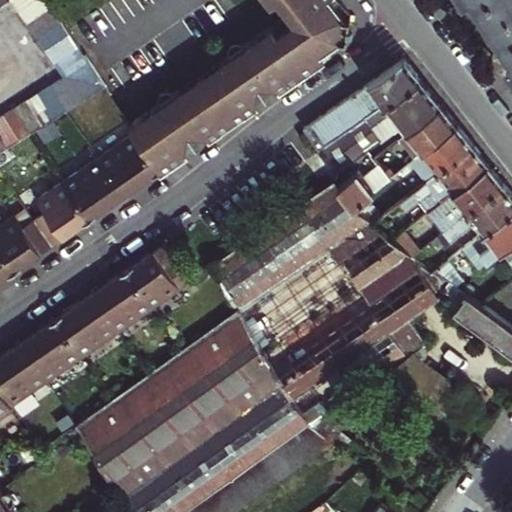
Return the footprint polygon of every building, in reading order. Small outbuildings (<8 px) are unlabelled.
[(9,0),(9,1),(18,15),(40,0),(9,0)] [(40,0),(18,15),(26,27),(50,11),(43,0),(40,0)] [(349,19),(333,0),(263,0),(269,7),(275,2),(286,17),(130,126),(138,138),(157,125),(181,159),(343,48),(349,19)] [(511,0),(479,0),(511,50),(511,56),(510,58),(511,61),(509,64),(511,68),(511,0)] [(26,27),(35,40),(59,24),(50,11),(26,27)] [(35,40),(45,53),(68,37),(59,24),(35,40)] [(68,37),(45,53),(54,67),(78,51),(68,37)] [(54,67),(62,79),(101,85),(78,51),(54,67)] [(337,114),(347,129),(418,81),(411,73),(402,61),(300,130),(315,151),(317,149),(339,135),(328,120),(337,114)] [(101,85),(62,79),(50,87),(66,111),(102,88),(101,85)] [(418,81),(347,129),(339,135),(317,149),(336,172),(400,128),(405,134),(439,109),(427,93),(418,81)] [(65,112),(66,111),(50,87),(38,95),(53,119),(65,112)] [(42,127),(53,119),(38,95),(26,103),(42,127)] [(30,134),(42,127),(26,103),(14,110),(30,134)] [(439,109),(405,134),(420,153),(454,128),(447,118),(439,109)] [(3,118),(19,142),(28,136),(30,134),(14,110),(3,118)] [(0,137),(7,149),(19,142),(3,118),(0,119),(0,137)] [(138,138),(161,173),(181,159),(157,125),(138,138)] [(462,138),(454,128),(420,153),(406,163),(421,184),(470,148),(462,138)] [(158,175),(135,139),(134,136),(99,160),(125,198),(143,186),(158,175)] [(158,175),(161,173),(138,138),(135,139),(158,175)] [(447,189),(451,193),(485,167),(477,157),(470,148),(421,184),(407,194),(414,203),(429,193),(433,199),(447,189)] [(99,160),(63,186),(89,223),(108,210),(125,198),(99,160)] [(394,162),(399,169),(403,166),(398,160),(394,162)] [(485,167),(451,193),(448,195),(463,214),(500,186),(493,176),(485,167)] [(353,172),(342,181),(335,186),(347,207),(366,193),(353,172)] [(309,423),(329,440),(341,425),(325,412),(358,388),(369,380),(415,347),(421,343),(404,317),(433,297),(430,290),(442,280),(429,271),(427,273),(406,256),(388,241),(367,224),(347,207),(335,186),(333,183),(212,264),(237,311),(76,424),(74,425),(131,511),(183,511),(194,505),(203,498),(217,488),(229,480),(240,472),(252,464),(263,456),(274,448),(286,439),(297,431),(309,423)] [(46,213),(34,220),(54,248),(72,236),(89,223),(63,186),(39,202),(46,213)] [(500,186),(463,214),(479,235),(511,211),(511,200),(508,196),(500,186)] [(389,207),(367,224),(388,241),(402,229),(389,216),(392,213),(389,207)] [(460,249),(475,270),(509,245),(511,243),(511,211),(479,235),(460,249)] [(16,219),(0,230),(0,250),(16,274),(33,262),(54,248),(34,220),(24,228),(16,219)] [(163,245),(124,272),(151,310),(190,283),(163,245)] [(0,250),(0,285),(16,274),(0,250)] [(443,261),(429,271),(442,280),(445,282),(452,288),(459,282),(443,261)] [(116,334),(151,310),(124,272),(89,296),(116,334)] [(511,332),(478,307),(452,288),(445,282),(440,290),(448,295),(445,300),(453,306),(450,311),(511,357),(511,332)] [(80,359),(116,334),(89,296),(54,321),(80,359)] [(80,359),(54,321),(19,345),(46,382),(80,359)] [(0,391),(11,407),(46,382),(19,345),(0,358),(0,391)] [(0,413),(11,407),(0,391),(0,413)] [(309,423),(297,431),(311,453),(329,440),(309,423)] [(311,453),(297,431),(286,439),(301,461),(311,453)] [(301,461),(286,439),(274,448),(289,469),(301,461)] [(274,448),(263,456),(277,477),(289,469),(274,448)] [(277,477),(263,456),(252,464),(267,485),(277,477)] [(252,464),(240,472),(255,494),(267,485),(252,464)] [(255,494),(240,472),(229,480),(244,502),(255,494)] [(244,502),(229,480),(217,488),(232,510),(244,502)] [(377,502),(369,511),(417,511),(379,480),(369,494),(377,502)] [(217,488),(203,498),(213,511),(229,511),(232,510),(217,488)] [(213,511),(203,498),(194,505),(198,511),(213,511)]
